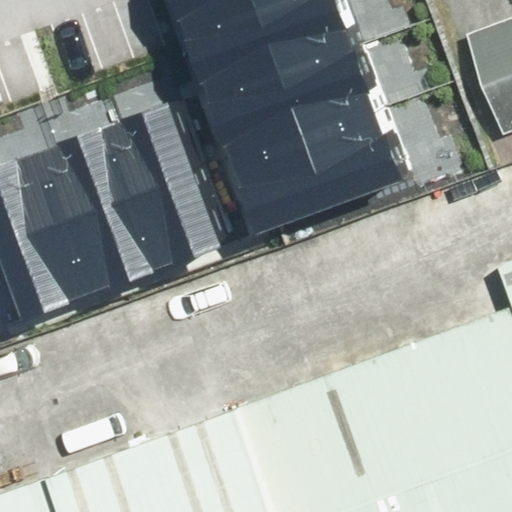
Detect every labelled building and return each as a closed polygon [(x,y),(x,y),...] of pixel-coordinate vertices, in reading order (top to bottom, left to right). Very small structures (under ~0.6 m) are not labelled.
[(187,0),(86,0),(115,78),(204,45),(187,0)] [(361,0),(199,0),(279,215),(422,162),(361,0)] [(511,15),(464,33),(501,134),(511,130),(511,15)] [(190,84),(0,152),(0,162),(48,294),(241,224),(190,84)] [(511,511),(511,324),(249,415),(282,511),(511,511)] [(282,511),(249,415),(0,501),(0,511),(282,511)]
